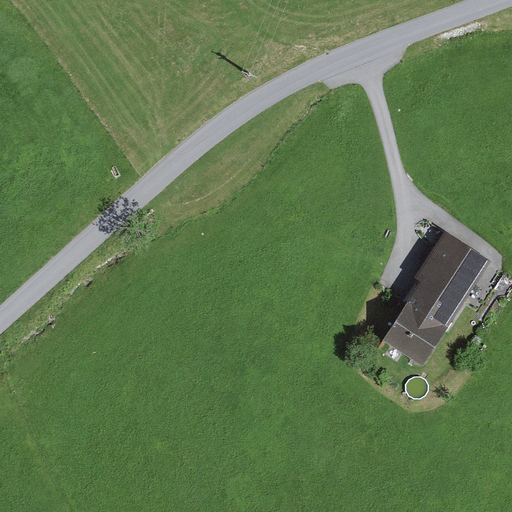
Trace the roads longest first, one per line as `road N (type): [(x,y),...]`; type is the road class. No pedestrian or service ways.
road 1 (unclassified): [(499,0),(364,50),(244,110),(0,323)]
road 2 (track): [(364,50),(411,223),(399,276)]
